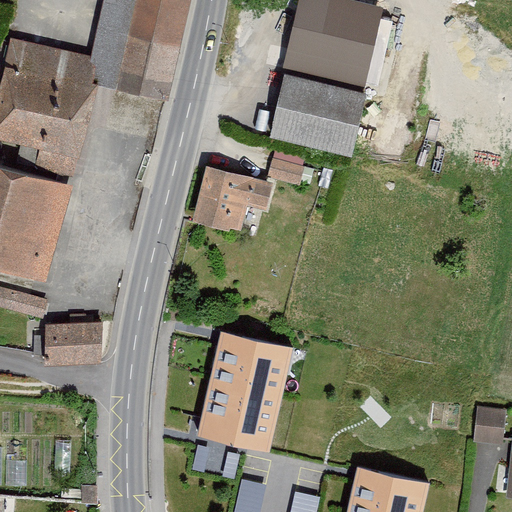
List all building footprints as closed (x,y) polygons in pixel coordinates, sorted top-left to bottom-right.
[(190,0),(102,0),(90,55),(7,36),(0,70),(0,138),(37,149),(35,167),(75,179),(99,88),(168,106),(190,0)] [(379,6),(352,0),(295,0),(280,69),(360,88),(379,6)] [(360,88),(280,69),(264,137),(345,155),(360,88)] [(305,157),(274,150),(268,177),(299,185),(305,157)] [(0,267),(47,280),(73,182),(0,162),(0,267)] [(273,180),(206,164),(194,217),(242,229),(248,203),(266,207),(273,180)] [(0,285),(0,306),(44,318),(49,298),(0,285)] [(100,322),(42,322),(43,361),(101,360),(100,322)] [(222,327),(197,432),(269,449),(294,344),(222,327)] [(505,410),(476,407),(472,442),(501,445),(505,410)] [(193,468),(204,471),(210,446),(198,444),(193,468)] [(223,475),(235,478),(239,454),(228,451),(223,475)] [(422,511),(430,479),(358,462),(346,511),(422,511)] [(234,511),(260,511),(267,483),(242,478),(234,511)] [(290,511),(316,511),(321,496),(296,490),(290,511)]
